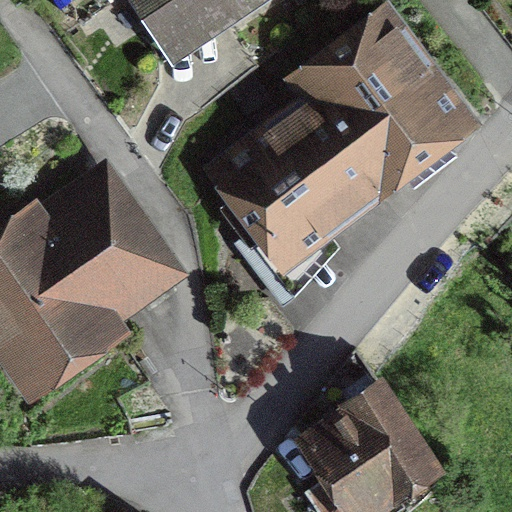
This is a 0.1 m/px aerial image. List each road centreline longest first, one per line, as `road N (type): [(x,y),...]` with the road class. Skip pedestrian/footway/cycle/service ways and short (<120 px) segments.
road 1 (residential): [(218,478),(511,125)]
road 2 (residential): [(218,478),(0,463)]
